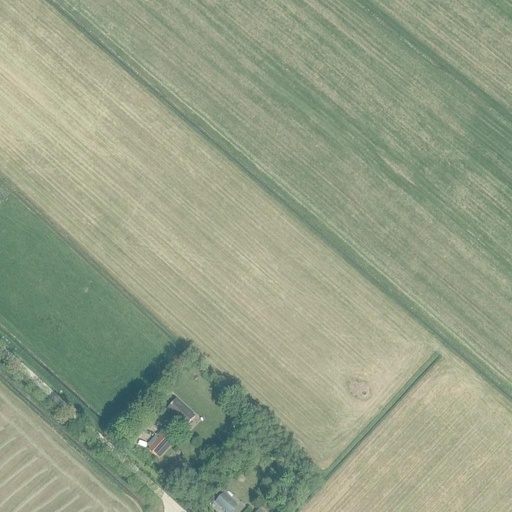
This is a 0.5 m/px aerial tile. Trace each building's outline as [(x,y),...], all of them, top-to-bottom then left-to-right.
[(167,404),(161,399),(145,417),(151,423),(167,404)] [(197,417),(178,399),(167,411),(185,428),(197,417)] [(169,442),(162,435),(148,450),(156,457),(169,442)] [(251,440),(247,445),(253,450),(258,445),(251,440)] [(290,484),(301,481),(299,474),(289,477),(290,484)] [(222,493),(214,502),(225,511),(231,511),(236,506),(222,493)]
